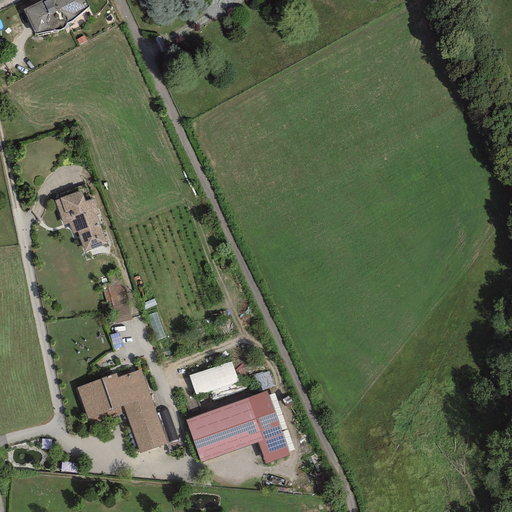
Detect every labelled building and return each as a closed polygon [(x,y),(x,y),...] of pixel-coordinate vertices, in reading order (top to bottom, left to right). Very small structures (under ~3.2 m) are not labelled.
[(86,0),(46,0),(26,10),(37,34),(91,8),(86,0)] [(87,186),(61,199),(75,228),(101,215),(87,186)] [(112,307),(114,320),(132,318),(131,305),(112,307)] [(232,358),(190,373),(197,393),(239,379),(232,358)] [(138,366),(83,388),(95,417),(119,409),(139,457),(169,445),(138,366)] [(266,391),(188,417),(203,462),(256,444),(264,465),(289,457),(266,391)] [(62,471),(74,471),(74,461),(62,461),(62,471)]
